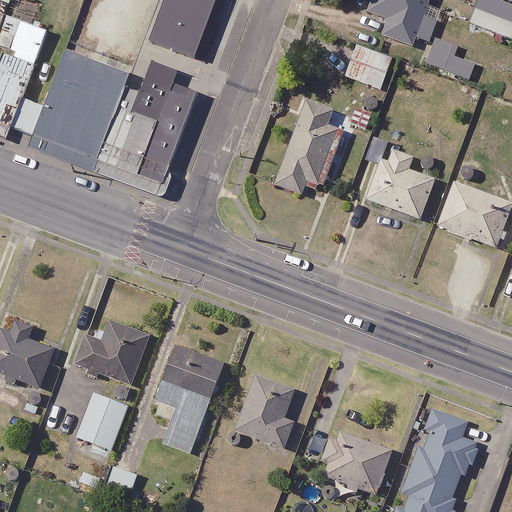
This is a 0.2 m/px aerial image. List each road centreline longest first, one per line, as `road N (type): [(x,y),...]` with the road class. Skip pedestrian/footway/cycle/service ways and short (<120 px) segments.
road 1 (tertiary): [(181,249),(511,372)]
road 2 (residential): [(274,0),(181,249)]
road 3 (tertiary): [(0,179),(181,249)]
